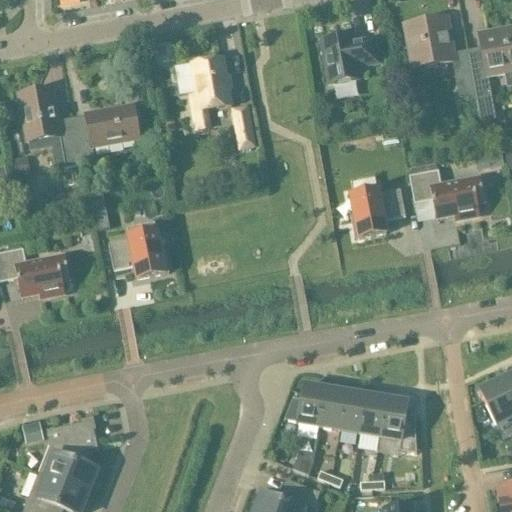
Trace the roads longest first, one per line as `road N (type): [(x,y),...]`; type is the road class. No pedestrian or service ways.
road 1 (residential): [(31,46),(262,4)]
road 2 (residential): [(242,357),(444,322)]
road 3 (residential): [(444,322),(478,511)]
road 4 (residential): [(242,357),(252,418),(216,511)]
road 5 (residential): [(129,379),(139,435),(111,511)]
road 6 (residential): [(0,407),(129,379)]
